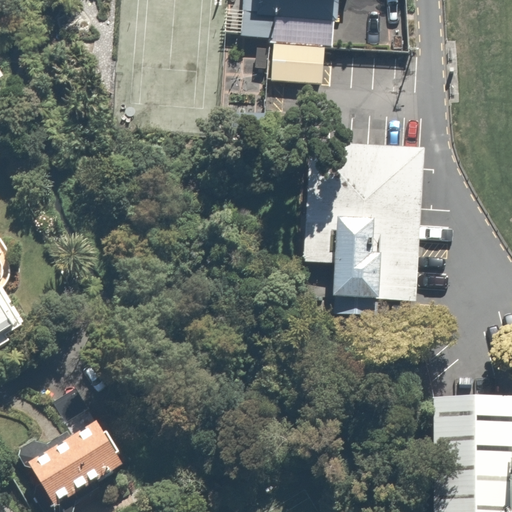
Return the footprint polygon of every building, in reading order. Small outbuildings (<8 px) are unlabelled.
[(329,48),(276,43),(272,84),(325,89),(329,48)] [(392,155),(282,152),(279,268),(311,269),(310,301),(389,303),(392,155)] [(0,289),(0,349),(26,335),(0,289)] [(83,388),(51,406),(65,430),(96,412),(83,388)] [(471,511),(474,398),(407,396),(404,511),(471,511)] [(105,425),(33,468),(59,511),(63,511),(132,470),(105,425)] [(511,511),(511,442),(485,441),(483,511),(511,511)]
